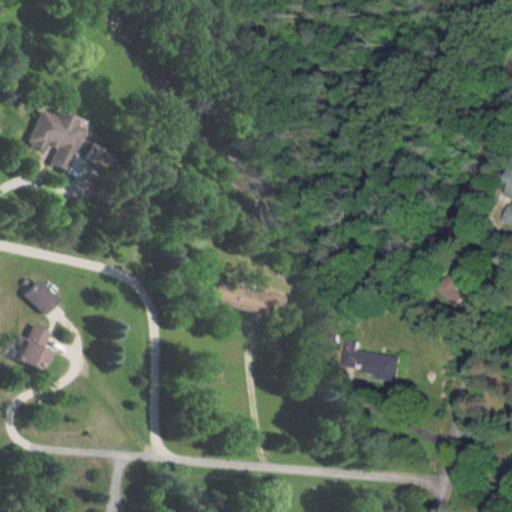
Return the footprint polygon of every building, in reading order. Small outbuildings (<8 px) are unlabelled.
[(19,145),(45,154),(41,165),(59,172),(77,121),(48,111),(46,116),(31,111),(19,145)] [(18,294),(38,314),(52,300),(32,281),(18,294)] [(260,315),(264,293),(208,283),(204,305),(260,315)] [(37,348),(44,331),(25,323),(10,360),(37,371),(45,352),(37,348)] [(399,379),(401,355),(363,351),(364,341),(347,339),(343,372),(399,379)]
